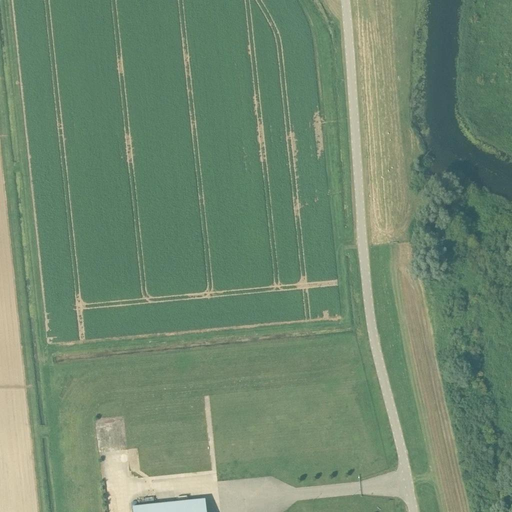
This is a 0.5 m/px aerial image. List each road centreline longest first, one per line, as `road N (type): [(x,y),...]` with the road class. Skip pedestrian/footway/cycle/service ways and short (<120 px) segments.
road 1 (track): [(367,0),(398,308),(441,511)]
road 2 (unclassified): [(413,511),(368,307),(344,0)]
